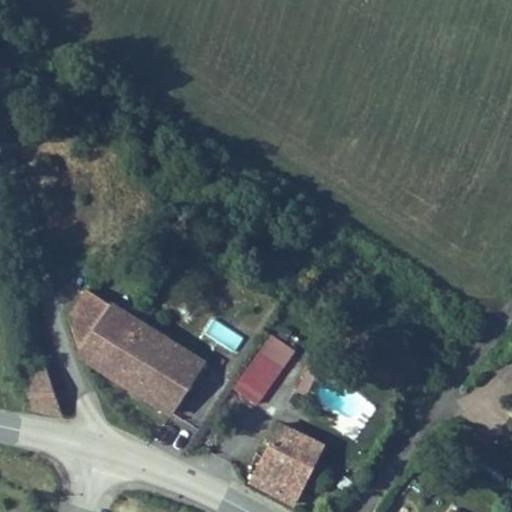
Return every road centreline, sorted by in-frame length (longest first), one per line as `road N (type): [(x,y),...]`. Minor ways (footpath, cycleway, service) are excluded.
road 1 (unclassified): [(98,453),(0,134)]
road 2 (unknown): [(346,511),(395,462),(511,300)]
road 3 (tertiary): [(242,511),(160,471),(98,453)]
